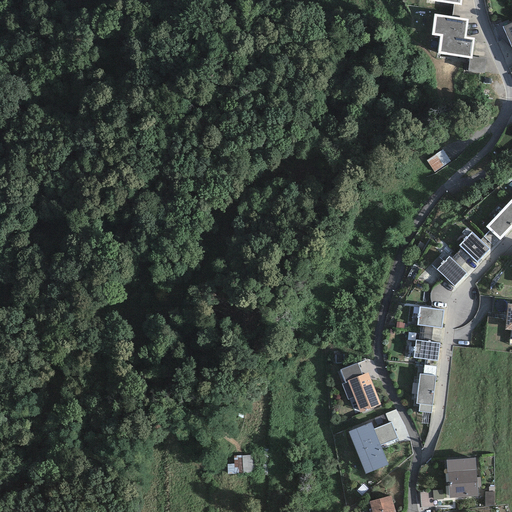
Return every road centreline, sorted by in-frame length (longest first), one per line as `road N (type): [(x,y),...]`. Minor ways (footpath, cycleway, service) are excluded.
road 1 (residential): [(418,465),(416,436),(378,346),(402,255),(453,187)]
road 2 (residential): [(418,465),(440,419),(454,303),(511,244)]
road 3 (residential): [(453,187),(507,116),(504,73),(481,0)]
